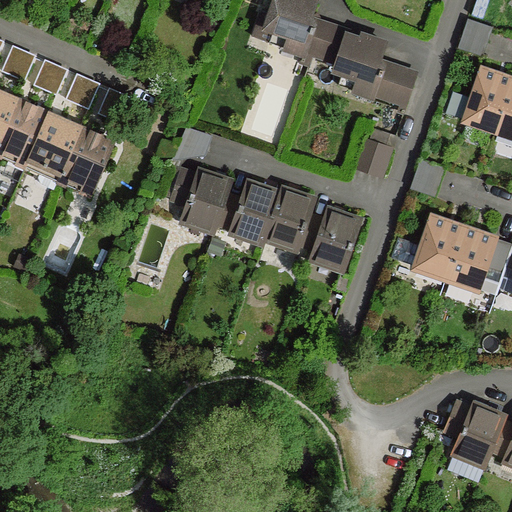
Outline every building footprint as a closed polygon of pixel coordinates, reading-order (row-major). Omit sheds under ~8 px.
[(275,0),(269,21),(277,24),(270,42),(305,54),(306,52),(315,24),(311,17),(316,0),(315,0),(275,0)] [(489,26),(469,19),(460,46),(480,52),(489,26)] [(346,34),(315,24),(306,52),(318,56),(338,62),(346,34)] [(361,39),(346,34),(338,62),(344,65),(338,84),(373,96),(374,93),(383,65),(379,58),(385,42),(362,35),(361,39)] [(13,47),(2,71),(25,81),(35,57),(13,47)] [(45,61),(34,85),(57,95),(68,72),(45,61)] [(416,77),(383,65),(374,93),(407,105),(416,77)] [(511,86),(511,77),(483,68),(473,97),(466,119),(497,129),(511,86)] [(78,75),(67,99),(90,109),(101,85),(78,75)] [(511,86),(497,129),(511,134),(511,86)] [(109,90),(99,113),(122,124),(132,100),(109,90)] [(0,91),(0,137),(17,99),(0,91)] [(466,119),(473,97),(453,91),(447,112),(466,119)] [(49,112),(17,99),(0,137),(0,153),(10,158),(26,165),(49,112)] [(82,127),(49,112),(26,165),(59,179),(82,127)] [(114,141),(82,127),(59,179),(91,194),(114,141)] [(206,156),(213,136),(188,129),(174,160),(206,156)] [(392,148),(364,138),(355,166),(383,175),(392,148)] [(441,165),(420,159),(411,188),(432,194),(441,165)] [(188,204),(198,174),(183,169),(173,199),(188,204)] [(216,230),(218,224),(229,194),(232,183),(199,172),(198,174),(188,204),(183,219),(216,230)] [(247,183),(242,198),(232,228),(231,230),(265,241),(266,237),(281,194),(247,183)] [(281,194),(266,237),(299,248),(300,244),(311,215),(315,201),(282,189),(281,194)] [(242,198),(229,194),(218,224),(232,228),(242,198)] [(328,210),(325,219),(315,249),(312,257),(345,269),(361,221),(347,216),(328,210)] [(325,219),(311,215),(300,244),(315,249),(325,219)] [(465,226),(433,215),(423,245),(416,265),(415,268),(448,278),(465,226)] [(496,237),(465,226),(448,278),(478,289),(479,287),(486,267),(496,237)] [(416,265),(423,245),(400,237),(393,257),(416,265)] [(507,266),(511,248),(511,242),(496,237),(486,267),(504,273),(507,266)] [(313,270),(338,280),(343,269),(317,259),(313,270)] [(511,267),(507,266),(504,273),(499,288),(511,291),(511,267)] [(504,273),(486,267),(479,287),(497,293),(499,288),(504,273)] [(446,430),(460,436),(472,407),(458,401),(446,430)] [(487,464),(493,449),(505,420),(506,418),(473,405),(472,407),(460,436),(455,451),(487,464)] [(511,441),(511,423),(505,420),(493,449),(507,455),(511,441)]
